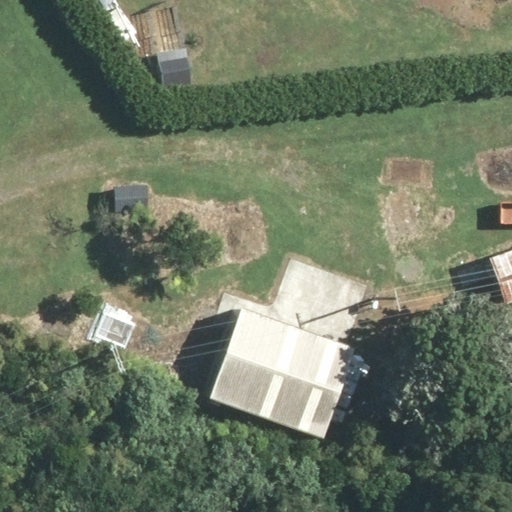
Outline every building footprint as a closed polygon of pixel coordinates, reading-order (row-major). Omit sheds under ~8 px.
[(437,163),(379,174),(392,243),(450,232),(437,163)] [(257,211),(108,179),(100,217),(249,249),(257,211)] [(511,235),(499,239),(511,289),(511,235)] [(314,284),(260,268),(250,302),(304,318),(314,284)] [(300,442),(333,351),(220,310),(188,400),(300,442)]
